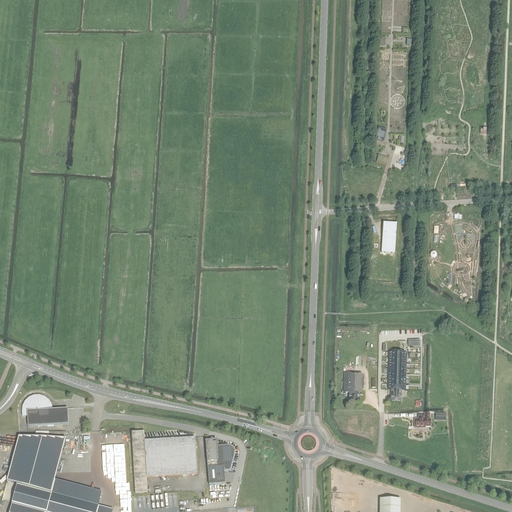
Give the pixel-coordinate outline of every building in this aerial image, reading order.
[(375,140),(383,142),(386,130),(378,128),(375,140)] [(378,155),(376,163),(386,166),(388,158),(378,155)] [(396,223),(383,223),(381,253),(395,253),(396,223)] [(388,389),(388,390),(391,390),(401,390),(405,390),(405,389),(406,353),(389,352),(388,389)] [(349,401),(360,401),(360,395),(362,395),(362,389),(363,389),(364,377),(363,377),(363,373),(344,372),(343,391),(342,391),(342,395),(346,395),(346,393),(348,393),(349,401)] [(402,391),(391,390),(390,403),(401,404),(402,391)] [(27,416),(28,426),(28,427),(68,425),(67,409),(51,410),(50,405),(47,401),(43,398),(39,397),(34,397),(29,399),(26,402),(24,407),(23,411),(23,416),(27,416)] [(415,426),(419,426),(419,428),(425,428),(425,427),(430,427),(430,419),(429,419),(429,413),(424,414),(424,415),(418,415),(418,419),(415,419),(415,426)] [(135,493),(148,493),(147,477),(197,474),(195,438),(145,441),(144,432),(131,433),(135,493)] [(112,511),(113,510),(111,510),(98,506),(102,493),(92,490),(54,480),(65,439),(18,437),(7,481),(17,484),(17,485),(11,505),(10,511),(9,511),(112,511)] [(216,447),(216,443),(208,444),(208,441),(205,441),(207,462),(209,485),(225,484),(224,471),(230,471),(234,454),(234,452),(234,449),(232,447),(230,446),(228,446),(216,447)] [(379,499),(379,511),(399,511),(400,499),(379,499)]
